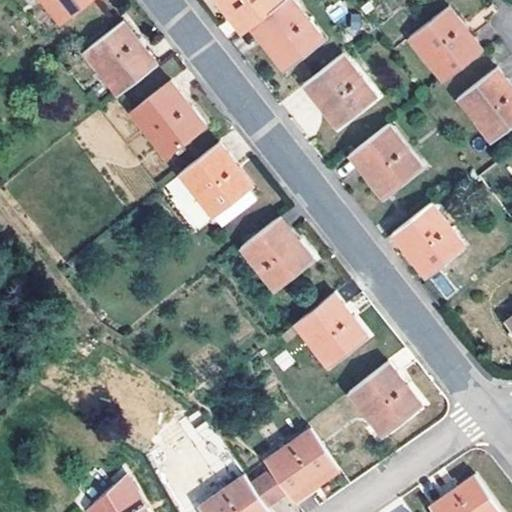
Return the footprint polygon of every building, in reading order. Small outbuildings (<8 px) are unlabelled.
[(47,0),(63,19),(87,0),(47,0)] [(221,0),(226,5),(233,0),(253,24),(259,19),(282,0),(221,0)] [(245,30),(253,24),(233,0),(226,5),(245,30)] [(282,0),(259,19),(277,41),(271,46),(288,68),(327,38),(297,0),(282,0)] [(451,5),(412,35),(445,80),(485,49),(451,5)] [(127,19),(87,50),(121,92),(161,61),(127,19)] [(253,24),(271,46),(277,41),(259,19),(253,24)] [(346,52),(306,82),(338,126),(378,95),(346,52)] [(511,83),(499,68),(459,98),(493,141),(511,126),(511,83)] [(173,79),(135,110),(168,153),(208,122),(184,92),(173,79)] [(391,122),(360,146),(379,172),(372,178),(385,196),(425,166),(391,122)] [(222,140),(182,171),(216,214),(256,184),(234,156),(222,140)] [(353,152),(372,178),(379,172),(360,146),(353,152)] [(435,201),(400,227),(421,251),(418,254),(415,257),(429,275),(468,245),(435,201)] [(282,215),(276,220),(296,243),(299,241),(302,239),(282,215)] [(276,220),(244,245),(279,287),(317,257),(302,239),(299,241),(296,243),(276,220)] [(400,227),(395,231),(415,257),(418,254),(421,251),(400,227)] [(337,292),(299,322),(333,365),(370,334),(337,292)] [(391,359),(351,390),(386,434),(425,401),(391,359)] [(263,476),(278,498),(290,490),(292,492),(316,477),(320,483),(343,468),(315,427),(269,458),(275,467),(263,476)] [(275,511),(270,504),(254,481),(249,473),(202,504),(207,511),(275,511)] [(506,511),(478,473),(434,505),(438,511),(506,511)] [(278,498),(263,476),(254,481),(270,504),(278,498)] [(296,498),(320,483),(316,477),(292,492),(296,498)]
